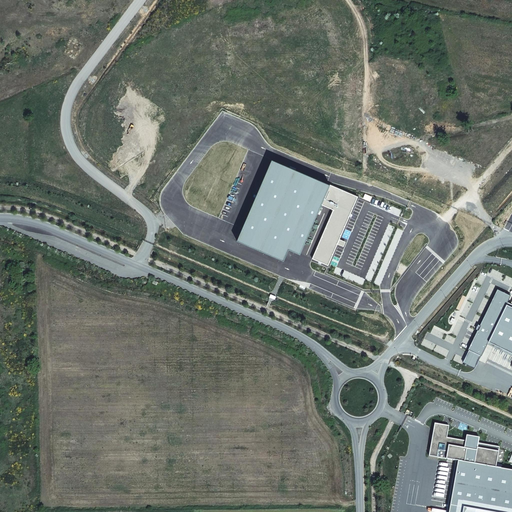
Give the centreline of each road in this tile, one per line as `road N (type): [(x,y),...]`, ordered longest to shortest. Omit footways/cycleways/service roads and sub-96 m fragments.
road 1 (unclassified): [(139,266),(153,223),(92,172),(69,144),(64,122),(72,90),(141,0)]
road 2 (unclassified): [(139,266),(304,336),(321,353)]
road 3 (unclassified): [(391,354),(482,248),(511,238)]
road 4 (unclassified): [(0,218),(44,224),(139,266)]
